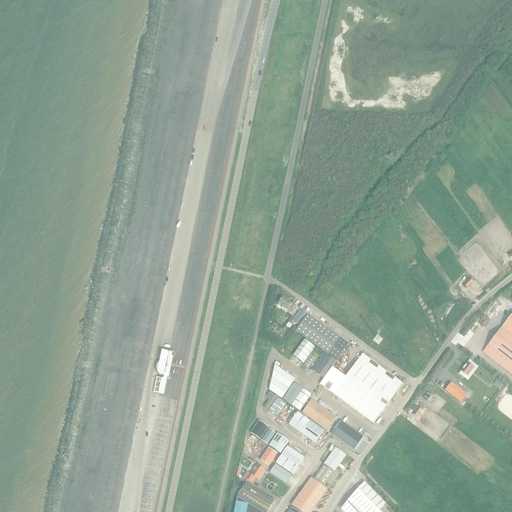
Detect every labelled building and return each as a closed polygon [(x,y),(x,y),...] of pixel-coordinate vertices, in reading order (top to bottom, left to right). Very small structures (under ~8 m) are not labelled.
[(470,279),(463,286),(466,288),(473,281),(470,279)] [(291,303),(283,297),(278,303),(290,312),(295,306),(291,304),(291,303)] [(494,301),(487,308),(491,312),(498,305),(494,301)] [(307,315),(300,310),(292,321),(299,326),(307,315)] [(502,328),(483,352),(511,374),(511,314),(502,327),(502,328)] [(312,343),(323,326),(307,315),(295,331),(312,343)] [(312,343),(328,354),(340,338),(323,326),(312,343)] [(340,338),(328,354),(336,360),(348,344),(340,338)] [(293,356),(301,362),(303,364),(315,347),(304,340),(293,356)] [(162,351),(160,361),(159,362),(158,363),(157,364),(157,365),(157,366),(156,366),(156,367),(156,368),(156,369),(156,370),(157,370),(157,371),(157,372),(157,373),(158,373),(158,374),(159,375),(160,375),(164,376),(164,379),(156,377),(153,392),(163,394),(167,377),(168,377),(173,356),(171,356),(172,353),(162,351)] [(312,352),(303,365),(308,369),(317,357),(312,352)] [(323,378),(335,362),(323,354),(312,370),(323,378)] [(374,363),(362,354),(355,364),(345,377),(340,384),(333,394),(337,397),(341,400),(345,403),(349,406),(353,409),(357,412),(361,415),(373,424),(381,414),(386,407),(396,394),(403,384),(391,375),(383,369),(374,363)] [(461,371),(459,374),(461,376),(463,373),(467,376),(474,368),(470,364),(472,362),(469,360),(467,363),(467,362),(460,371),(461,371)] [(274,365),(272,377),(275,380),(281,370),(274,365)] [(340,384),(345,377),(332,368),(320,384),(333,394),(340,384)] [(281,370),(275,380),(279,383),(286,373),(281,370)] [(286,373),(279,383),(284,386),(290,376),(286,373)] [(290,376),(284,386),(280,391),(285,394),(295,379),(290,376)] [(270,384),(280,391),(284,386),(279,383),(275,380),(272,377),(270,384)] [(282,400),(291,405),(302,389),(294,383),(282,400)] [(451,383),(445,391),(460,403),(467,395),(451,383)] [(285,394),(280,391),(270,384),(269,390),(282,399),(285,394)] [(303,389),(291,406),(300,411),(311,395),(303,389)] [(277,397),(269,391),(266,396),(270,399),(264,407),(268,410),(277,397)] [(277,417),(286,404),(278,398),(269,411),(277,417)] [(336,418),(311,400),(302,413),(326,431),(336,418)] [(412,414),(416,417),(422,410),(418,407),(412,414)] [(288,425),(301,433),(309,421),(297,412),(288,425)] [(268,428),(259,421),(251,434),(260,440),(268,428)] [(324,431),(309,421),(301,433),(309,439),(315,444),(324,431)] [(341,421),(331,435),(354,451),(363,437),(341,421)] [(268,445),(275,433),(269,429),(261,440),(268,445)] [(277,434),(269,446),(280,454),(289,442),(277,434)] [(287,446),(281,455),(275,463),(292,475),(304,458),(287,446)] [(334,472),(346,455),(335,448),(323,464),(334,472)] [(274,453),(269,449),(261,461),(266,464),(274,453)] [(247,472),(243,478),(252,483),(255,478),(258,480),(261,476),(260,476),(264,470),(257,465),(250,474),(247,472)] [(292,476),(275,465),(269,473),(286,484),(292,476)] [(324,486),(333,473),(323,466),(314,479),(324,486)] [(311,511),(327,490),(311,478),(291,506),(299,511),(311,511)] [(340,509),(343,511),(380,511),(378,510),(385,504),(364,482),(358,488),(340,509)] [(267,511),(274,501),(245,483),(237,496),(263,511),(267,511)] [(261,511),(255,508),(237,497),(233,511),(261,511)]
